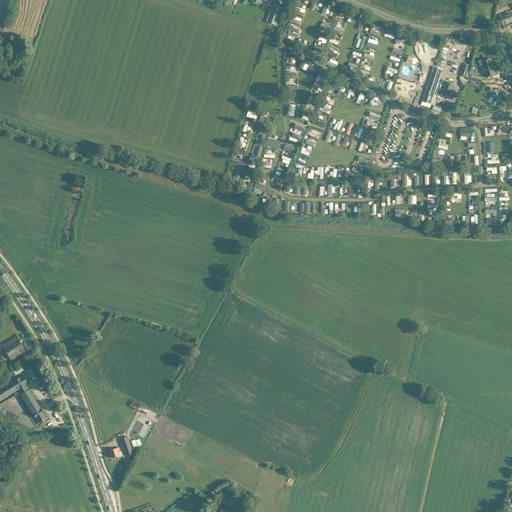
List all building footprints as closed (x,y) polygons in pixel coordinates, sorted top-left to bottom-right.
[(283,6),(273,3),(267,22),(276,25),(283,6)] [(329,16),(330,11),(327,11),(328,5),(321,3),(320,12),(326,13),(325,15),(329,16)] [(511,21),(511,4),(511,5),(511,12),(505,15),(504,13),(500,15),(500,17),(501,20),(503,25),(511,21)] [(361,23),(363,24),(365,21),(359,18),(354,29),(358,30),(361,23)] [(328,37),(326,41),(334,46),(336,41),(328,37)] [(491,58),(483,61),(486,73),(485,74),(486,78),(496,75),(493,67),(492,65),(493,65),(491,58)] [(304,71),(308,62),(300,59),(296,67),(304,71)] [(325,64),(335,67),(337,62),(327,59),(325,64)] [(460,75),(466,77),(470,66),(464,64),(460,75)] [(388,71),(393,74),(395,70),(386,66),(382,73),(386,75),(388,71)] [(434,106),(436,101),(437,97),(434,96),(434,94),(437,95),(438,90),(436,89),(442,73),(441,73),(443,69),(434,66),(433,67),(432,68),(433,70),(422,101),(434,105),(434,106)] [(317,71),(310,87),(317,90),(324,74),(317,71)] [(369,86),(374,87),(378,78),(373,76),(369,86)] [(389,87),(391,80),(381,79),(380,86),(389,87)] [(442,93),(450,95),(454,84),(445,81),(442,93)] [(487,91),(492,94),(494,100),(492,102),(491,103),(492,103),(491,105),(495,107),(498,102),(502,101),(501,97),(502,96),(501,93),(500,93),(499,89),(494,90),(489,87),(487,91)] [(358,98),(361,99),(363,93),(357,91),(354,101),(357,103),(358,98)] [(490,116),(488,108),(479,111),(480,117),(484,116),(484,117),(490,116)] [(254,119),(256,113),(245,110),(243,116),(254,119)] [(317,122),(321,124),(325,115),(321,113),(317,122)] [(338,119),(335,124),(333,123),(331,127),(337,130),(341,120),(338,119)] [(298,138),(304,124),(297,121),(291,135),(298,138)] [(346,135),(351,124),(347,122),(343,134),(346,135)] [(357,127),(355,132),(352,132),(351,136),(356,138),(360,128),(357,127)] [(360,139),(364,140),(366,135),(367,135),(365,140),(369,141),(372,131),(363,128),(360,139)] [(436,149),(431,149),(430,157),(436,158),(436,156),(441,157),(442,150),(445,150),(445,141),(447,141),(448,135),(443,135),(443,130),(438,130),(436,149)] [(235,147),(239,148),(239,145),(243,146),(243,143),(240,142),(242,137),(238,136),(235,147)] [(265,147),(275,148),(276,140),(267,139),(265,147)] [(306,156),(309,150),(300,146),(297,152),(306,156)] [(280,155),(279,158),(280,158),(279,161),(283,163),(282,166),(285,167),(288,158),(280,155)] [(247,156),(247,160),(249,160),(249,164),(255,164),(255,161),(253,161),(252,156),(247,156)] [(294,161),(301,165),(304,160),(297,156),(294,161)] [(395,175),(387,175),(388,186),(392,186),(392,179),(396,179),(395,175)] [(358,194),(358,185),(349,185),(350,194),(358,194)] [(496,191),(497,200),(505,200),(504,189),(500,189),(500,191),(496,191)] [(405,194),(405,204),(414,204),(414,200),(418,199),(418,197),(414,197),(414,194),(405,194)] [(26,352),(16,336),(2,345),(11,361),(26,352)] [(23,375),(0,389),(0,400),(18,389),(21,394),(20,394),(38,423),(46,418),(29,389),(27,390),(24,386),(28,383),(23,375)] [(140,406),(140,405),(132,401),(129,406),(139,410),(141,411),(143,408),(140,406)] [(139,428),(130,428),(130,431),(135,431),(135,436),(142,437),(142,428),(139,428)] [(125,456),(130,454),(133,453),(127,437),(120,439),(125,456)] [(136,440),(136,439),(131,441),(134,449),(138,447),(138,446),(142,445),(139,439),(136,440)] [(109,451),(112,458),(119,456),(118,453),(120,452),(119,447),(109,451)]
